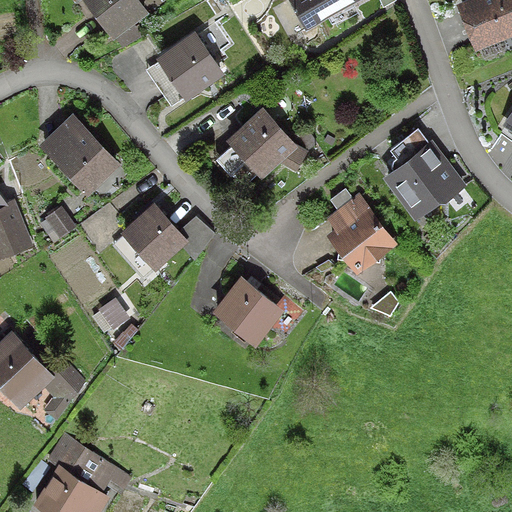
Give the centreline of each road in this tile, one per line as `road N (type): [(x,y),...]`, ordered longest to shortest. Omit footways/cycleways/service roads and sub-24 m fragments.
road 1 (residential): [(0,91),(49,72),(101,88),(216,212),(270,249),(301,206),(450,94)]
road 2 (residential): [(450,94),(476,155),(511,196)]
